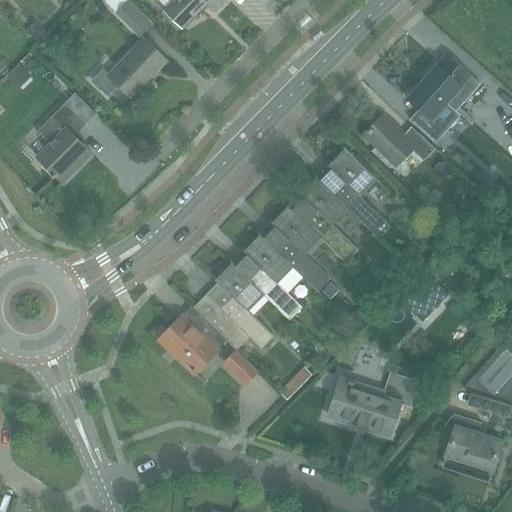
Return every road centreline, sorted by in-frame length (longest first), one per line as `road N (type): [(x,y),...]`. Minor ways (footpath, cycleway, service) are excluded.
road 1 (secondary): [(69,295),(154,233),(389,0)]
road 2 (residential): [(392,511),(206,457),(102,482)]
road 3 (residential): [(309,0),(158,155)]
